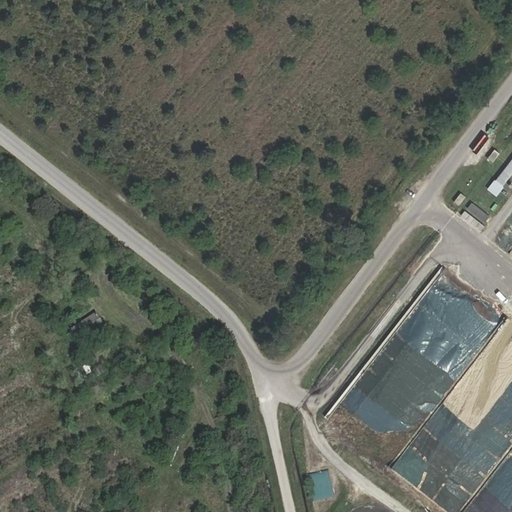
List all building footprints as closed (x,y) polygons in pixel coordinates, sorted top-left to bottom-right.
[(511,156),(496,183),(505,188),(511,176),(511,156)] [(461,206),(466,196),(460,193),(454,203),(461,206)] [(471,202),(460,218),(481,232),(491,216),(471,202)] [(73,326),(84,343),(107,328),(96,311),(73,326)] [(322,390),(325,393),(337,383),(333,379),(322,390)] [(313,499),(333,495),(328,470),(308,474),(313,499)]
